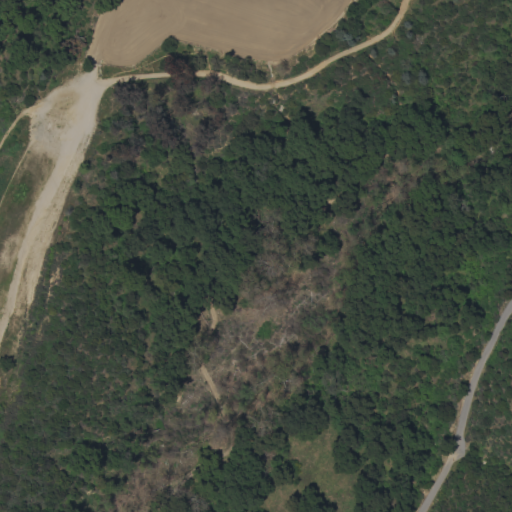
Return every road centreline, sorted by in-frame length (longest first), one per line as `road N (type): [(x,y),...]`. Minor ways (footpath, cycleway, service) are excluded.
road 1 (track): [(0,340),(115,0)]
road 2 (track): [(100,37),(164,26),(271,51),(344,0)]
road 3 (track): [(425,511),(511,303)]
